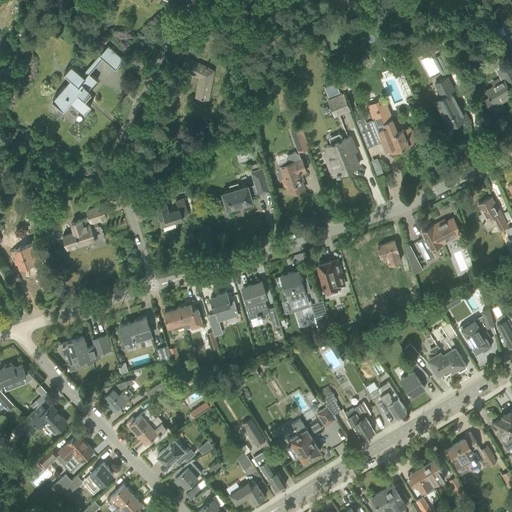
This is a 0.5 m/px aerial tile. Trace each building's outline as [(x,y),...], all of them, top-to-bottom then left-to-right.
[(253,40),(258,28),(251,25),(245,37),(253,40)] [(498,28),(495,30),(505,49),(511,44),(511,37),(511,35),(507,37),(503,30),(501,26),(498,28)] [(197,56),(200,50),(189,44),(186,50),(197,56)] [(123,60),(116,53),(107,46),(99,55),(115,69),(123,60)] [(386,46),(380,49),(384,61),(391,58),(386,46)] [(443,54),(437,58),(444,73),(456,67),(447,52),(445,47),(441,49),(443,54)] [(505,96),(511,92),(507,85),(506,86),(504,82),(507,81),(508,82),(511,80),(511,71),(500,50),(485,59),(488,64),(495,60),(500,68),(496,70),(500,78),(492,83),(493,86),(486,91),(490,97),(485,100),(489,108),(503,101),(502,100),(507,98),(505,96)] [(186,57),(180,68),(198,77),(196,96),(208,98),(212,70),(186,57)] [(97,80),(89,73),(88,73),(84,77),(70,65),(64,73),(70,78),(52,100),(55,103),(63,109),(71,100),(84,112),(91,104),(82,97),(97,80)] [(466,118),(461,109),(460,108),(462,107),(447,77),(438,81),(447,98),(436,104),(448,127),(466,118)] [(348,94),(343,96),(348,108),(353,106),(348,94)] [(348,108),(343,96),(343,95),(328,101),(334,115),(349,109),(348,108)] [(376,112),(373,113),(371,114),(374,121),(372,122),(372,121),(371,122),(372,122),(369,123),(370,125),(367,126),(364,118),(364,117),(363,117),(357,120),(357,119),(357,120),(357,121),(357,120),(360,127),(359,127),(360,128),(363,135),(363,136),(364,135),(377,129),(385,150),(394,146),(396,150),(399,149),(399,151),(406,148),(405,146),(421,140),(419,136),(414,138),(413,135),(414,133),(413,130),(411,130),(409,127),(397,132),(387,108),(378,111),(377,110),(375,111),(376,112)] [(248,124),(245,115),(232,119),(235,128),(248,124)] [(308,148),(301,128),(290,132),(297,152),(308,148)] [(358,165),(354,156),(350,146),(353,145),(350,137),(326,146),(333,165),(329,166),(333,175),(358,165)] [(284,153),(275,156),(275,157),(278,163),(277,164),(275,167),(276,170),(276,171),(279,179),(282,178),(284,185),(286,185),(289,194),(304,188),(299,174),(300,174),(300,173),(305,171),(301,159),(300,159),(298,154),(294,152),(286,155),(284,153)] [(255,184),(255,185),(266,181),(262,168),(251,171),(255,184)] [(253,201),(250,194),(257,192),(255,185),(255,184),(248,186),(248,184),(238,187),(237,183),(229,186),(231,190),(222,192),(227,209),(253,201)] [(164,198),(163,198),(153,201),(161,226),(182,218),(181,215),(188,213),(183,197),(176,200),(178,208),(169,211),(164,198)] [(499,212),(497,208),(498,207),(495,202),(494,202),(491,197),(477,204),(482,212),(478,215),(485,227),(495,222),(499,230),(506,226),(499,212)] [(71,223),(74,232),(63,235),(67,247),(86,241),(87,243),(94,241),(94,238),(96,237),(94,230),(98,229),(96,222),(94,223),(93,221),(105,217),(101,203),(87,210),(90,218),(87,219),(87,218),(71,223)] [(424,237),(420,239),(420,240),(426,251),(441,244),(440,242),(452,236),(452,237),(461,233),(457,226),(453,217),(439,225),(438,223),(421,232),(424,237)] [(400,260),(397,250),(394,240),(377,246),(381,257),(385,256),(388,264),(400,260)] [(46,269),(43,260),(42,259),(39,260),(33,243),(20,247),(18,241),(9,244),(16,263),(18,262),(20,267),(34,263),(37,273),(46,269)] [(409,244),(405,247),(408,257),(414,253),(409,244)] [(412,259),(409,261),(412,274),(422,269),(417,258),(412,260),(412,259)] [(338,287),(338,286),(344,284),(336,260),(331,262),(330,260),(318,264),(319,270),(317,271),(324,292),(329,290),(330,295),(339,293),(337,287),(338,287)] [(298,270),(280,276),(288,301),(306,295),(305,292),(310,291),(305,275),(300,277),(298,270)] [(250,282),(251,284),(242,287),(244,294),(242,295),(249,318),(268,312),(264,297),(266,296),(261,281),(259,282),(258,280),(250,282)] [(210,297),(214,310),(215,310),(215,313),(208,315),(214,335),(216,335),(222,333),(217,317),(223,315),(224,319),(238,315),(234,301),(229,302),(226,292),(210,297)] [(444,298),(436,300),(444,311),(450,308),(444,298)] [(323,303),(322,300),(310,304),(314,316),(321,314),(326,313),(323,303)] [(501,322),(496,324),(498,327),(497,328),(500,332),(500,331),(509,347),(511,344),(511,316),(509,310),(506,301),(497,305),(502,314),(498,316),(501,322)] [(193,302),(178,307),(185,329),(202,323),(201,318),(198,308),(195,309),(193,302)] [(274,306),(268,308),(273,326),(280,324),(274,306)] [(178,307),(166,311),(163,311),(171,335),(178,333),(177,328),(179,327),(179,328),(182,327),(183,329),(185,329),(178,307)] [(459,327),(458,327),(464,336),(466,335),(469,340),(468,341),(470,345),(471,344),(476,351),(480,348),(482,352),(491,347),(483,335),(487,333),(484,329),(486,328),(487,327),(492,325),(492,326),(493,326),(488,309),(482,311),(483,315),(469,324),(468,322),(459,327)] [(151,334),(149,326),(146,317),(119,325),(126,348),(136,345),(135,339),(151,334)] [(444,345),(437,349),(438,350),(451,371),(456,368),(459,371),(466,367),(454,347),(455,347),(450,338),(456,335),(448,322),(441,327),(448,338),(442,342),(444,345)] [(343,330),(332,335),(335,341),(346,337),(343,330)] [(212,331),(205,333),(210,348),(217,346),(212,331)] [(93,339),(95,345),(86,347),(83,336),(60,343),(63,353),(67,352),(70,362),(86,357),(87,360),(104,355),(102,351),(110,349),(106,335),(93,339)] [(333,339),(328,342),(331,347),(337,356),(342,353),(337,344),(335,341),(334,340),(333,339)] [(413,360),(420,355),(410,344),(403,349),(413,360)] [(167,345),(155,348),(159,361),(171,357),(167,345)] [(175,345),(169,348),(172,359),(174,366),(181,364),(175,345)] [(451,371),(438,350),(437,349),(436,347),(429,351),(432,356),(427,359),(432,366),(437,375),(442,372),(444,375),(451,371)] [(0,368),(0,377),(2,384),(3,383),(17,378),(18,378),(18,377),(21,376),(26,382),(27,382),(32,377),(33,377),(32,376),(28,372),(28,371),(27,371),(27,372),(25,372),(21,364),(14,367),(12,364),(11,364),(11,363),(4,365),(5,367),(0,368)] [(427,376),(417,365),(416,363),(409,367),(411,372),(400,378),(411,396),(424,388),(420,381),(427,376)] [(169,377),(145,391),(145,392),(149,397),(163,388),(172,383),(169,377)] [(233,384),(232,384),(236,390),(243,386),(242,385),(239,380),(233,384)] [(406,410),(398,397),(388,381),(377,387),(379,390),(371,395),(370,393),(371,392),(369,393),(382,413),(390,408),(395,417),(406,410)] [(106,394),(103,397),(115,409),(122,403),(132,393),(121,382),(104,387),(106,394)] [(319,390),(319,391),(323,398),(327,405),(330,410),(333,413),(340,409),(334,400),(336,399),(328,385),(319,390)] [(163,388),(149,397),(152,403),(163,396),(167,394),(163,388)] [(4,394),(0,398),(0,401),(8,409),(13,404),(4,394)] [(41,394),(34,401),(30,404),(34,409),(45,399),(41,394)] [(348,400),(339,405),(341,408),(342,408),(351,424),(353,423),(362,437),(368,433),(374,430),(371,426),(361,409),(355,413),(348,400)] [(206,401),(190,412),(194,418),(210,407),(206,401)] [(26,417),(13,430),(19,436),(24,432),(32,424),(34,423),(33,423),(35,422),(39,427),(46,421),(56,432),(59,429),(67,422),(51,405),(46,410),(40,404),(26,417)] [(333,413),(330,410),(327,405),(316,413),(325,425),(336,418),(333,413)] [(133,416),(127,422),(137,434),(155,417),(147,408),(135,418),(133,416)] [(504,414),(502,415),(511,430),(511,409),(511,410),(509,408),(503,412),(504,414)] [(502,415),(503,417),(493,423),(494,424),(491,425),(495,432),(498,431),(503,439),(500,440),(506,450),(511,446),(511,430),(502,415)] [(155,417),(137,434),(146,443),(156,433),(158,435),(159,434),(159,435),(167,428),(162,422),(160,423),(155,417)] [(250,417),(242,422),(256,444),(264,438),(250,417)] [(293,444),(286,448),(293,459),(300,455),(303,461),(305,460),(307,459),(310,457),(311,456),(320,451),(309,434),(299,418),(291,423),(298,434),(289,439),(293,444)] [(317,421),(309,426),(313,432),(320,427),(317,421)] [(49,435),(53,431),(45,423),(41,426),(49,435)] [(52,446),(38,460),(44,467),(57,456),(61,452),(74,467),(81,460),(82,460),(93,450),(77,433),(66,443),(59,449),(59,450),(57,451),(52,446)] [(447,448),(448,449),(446,450),(449,456),(451,455),(460,470),(468,465),(469,466),(478,460),(478,459),(484,456),(486,460),(487,460),(490,465),(495,461),(492,457),(493,456),(486,446),(480,449),(471,434),(447,448)] [(174,438),(164,448),(157,455),(162,461),(160,463),(164,468),(172,461),(174,459),(178,464),(184,458),(186,460),(190,457),(194,453),(190,449),(187,452),(174,438)] [(207,439),(197,448),(202,453),(212,446),(207,439)] [(244,451),(235,457),(243,469),(252,464),(244,451)] [(433,458),(421,465),(432,484),(446,475),(442,469),(441,470),(433,458)] [(220,460),(208,468),(211,474),(224,466),(220,460)] [(191,461),(173,473),(176,476),(174,479),(178,483),(179,482),(185,487),(186,486),(186,487),(201,473),(191,461)] [(277,471),(275,473),(267,461),(260,466),(259,467),(266,479),(267,478),(275,490),(285,484),(277,471)] [(94,470),(86,478),(88,480),(86,483),(93,491),(100,485),(113,473),(103,462),(95,470),(94,470)] [(409,472),(412,477),(408,480),(413,488),(418,486),(421,491),(432,484),(421,465),(409,472)] [(511,475),(509,470),(502,473),(508,482),(511,479),(511,475)] [(65,473),(51,485),(57,493),(63,488),(70,482),(72,480),(65,473)] [(70,482),(62,490),(67,495),(75,488),(72,485),(80,478),(77,475),(72,480),(70,482)] [(454,477),(449,480),(456,491),(461,488),(454,477)] [(202,480),(197,485),(201,490),(208,485),(203,480),(202,480)] [(251,487),(248,482),(229,493),(230,495),(235,503),(249,495),(254,503),(264,497),(256,484),(251,487)] [(392,483),(382,489),(394,510),(395,511),(397,511),(405,508),(403,505),(408,502),(398,484),(395,486),(392,483)] [(123,484),(116,490),(106,499),(111,504),(112,503),(117,508),(132,494),(123,484)] [(197,485),(194,487),(186,493),(190,499),(201,490),(197,485)] [(371,496),(373,499),(370,501),(376,511),(386,511),(387,511),(390,511),(394,510),(382,489),(371,496)] [(132,494),(117,508),(115,509),(117,511),(140,511),(137,508),(142,504),(132,494)] [(213,500),(200,509),(202,511),(217,511),(215,508),(217,506),(218,507),(225,503),(226,503),(217,494),(212,497),(213,500)] [(416,500),(422,511),(430,511),(422,497),(416,500)] [(80,511),(93,511),(100,506),(94,500),(80,511)] [(414,511),(421,511),(415,501),(410,504),(414,511)]
